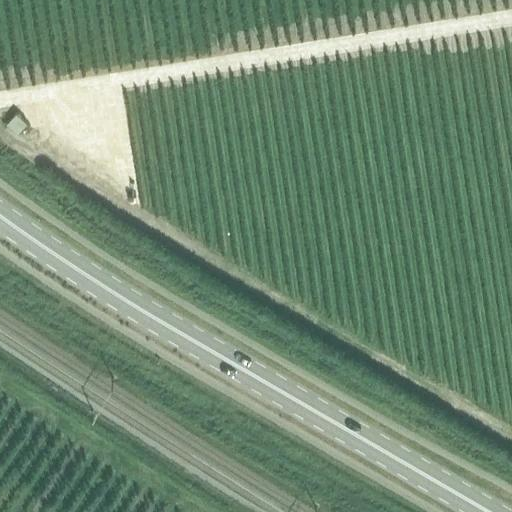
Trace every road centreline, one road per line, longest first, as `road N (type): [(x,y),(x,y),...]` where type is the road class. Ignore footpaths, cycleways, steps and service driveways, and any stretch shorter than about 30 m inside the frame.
road 1 (primary): [(486,511),(133,307),(0,216)]
road 2 (track): [(511,12),(0,93)]
